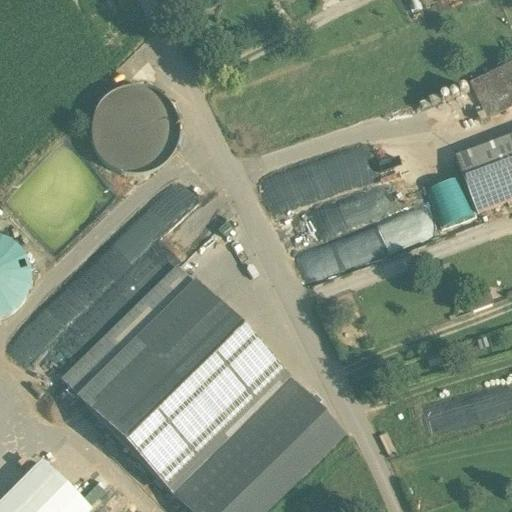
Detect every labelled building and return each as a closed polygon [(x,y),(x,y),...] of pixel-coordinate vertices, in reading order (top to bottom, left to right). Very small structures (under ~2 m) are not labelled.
[(511,64),(511,65),(472,83),(490,121),(511,110),(511,64)] [(174,151),(177,134),(174,117),(164,103),(150,93),(133,90),(116,94),(101,103),(92,118),(89,135),(92,152),(102,166),(117,176),(134,179),(151,175),(165,166),(174,151)] [(511,137),(456,159),(477,215),(511,202),(511,137)] [(327,261),(440,233),(435,213),(322,241),(327,261)] [(0,236),(0,313),(21,310),(8,235),(0,236)] [(177,272),(61,386),(181,511),(263,511),(338,437),(177,272)] [(0,511),(91,511),(41,463),(0,503),(0,511)]
